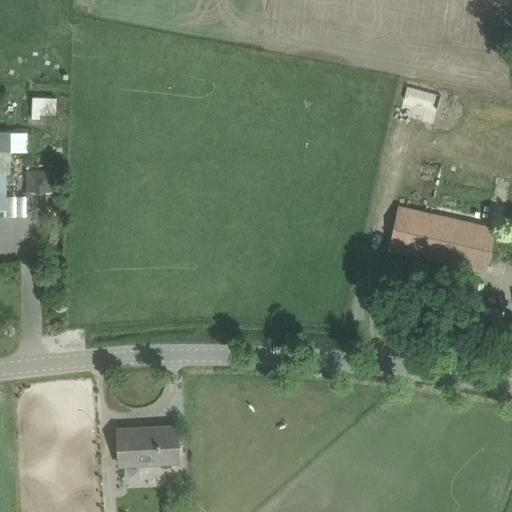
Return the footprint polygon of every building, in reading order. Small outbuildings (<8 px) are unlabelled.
[(29,95),(29,115),(54,115),(54,95),(29,95)] [(54,170),(27,169),(27,191),(54,192),(54,170)] [(487,270),(489,259),(496,228),(400,206),(390,248),(487,270)] [(478,319),(486,282),(464,278),(456,314),(478,319)] [(121,465),(180,461),(178,425),(119,428),(121,465)]
